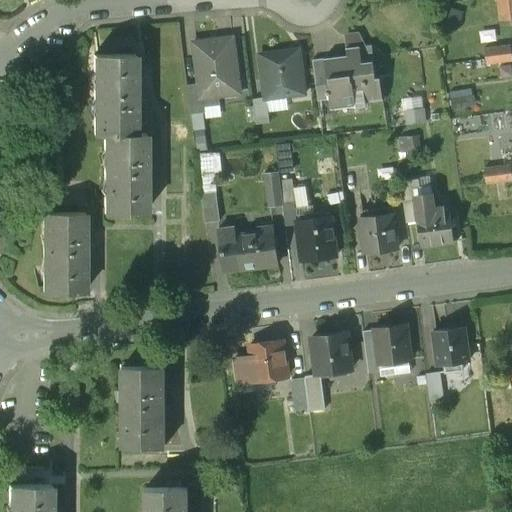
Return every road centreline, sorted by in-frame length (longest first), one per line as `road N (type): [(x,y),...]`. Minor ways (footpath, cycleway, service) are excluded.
road 1 (residential): [(511,272),(2,337)]
road 2 (residential): [(0,58),(74,9),(181,0)]
